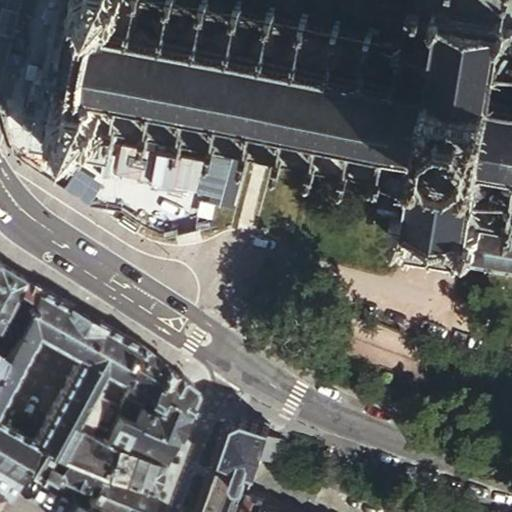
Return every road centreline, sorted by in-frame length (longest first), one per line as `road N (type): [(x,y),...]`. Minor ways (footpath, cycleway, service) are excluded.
road 1 (tertiary): [(230,356),(342,420),(511,476)]
road 2 (tertiary): [(0,186),(42,230),(230,356)]
road 3 (residential): [(169,511),(230,356)]
